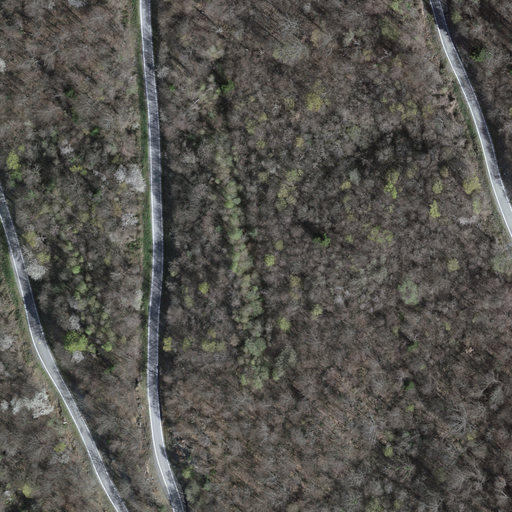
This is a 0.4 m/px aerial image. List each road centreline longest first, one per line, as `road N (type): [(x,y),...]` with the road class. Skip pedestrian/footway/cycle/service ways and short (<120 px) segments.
road 1 (unclassified): [(145,0),(157,236),(152,383),(178,511)]
road 2 (unclassified): [(123,511),(42,349),(0,201)]
road 3 (unclassified): [(434,0),(511,220)]
